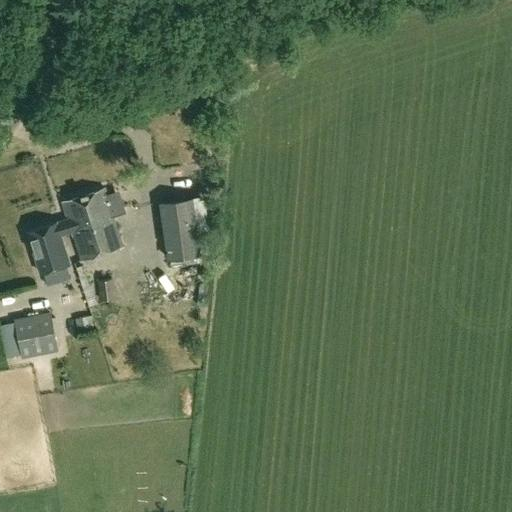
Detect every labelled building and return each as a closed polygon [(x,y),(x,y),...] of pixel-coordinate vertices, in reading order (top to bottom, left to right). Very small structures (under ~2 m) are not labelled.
[(62,201),(68,219),(71,233),(80,261),(124,246),(104,187),(62,201)] [(127,217),(141,214),(137,191),(123,193),(127,217)] [(202,197),(193,198),(158,202),(166,261),(201,255),(201,254),(211,252),(202,197)] [(61,236),(71,233),(68,219),(28,232),(41,273),(70,264),(61,236)] [(164,272),(143,273),(144,290),(164,289),(164,272)] [(98,281),(100,300),(115,299),(113,279),(98,281)] [(50,313),(15,319),(22,346),(56,339),(50,313)]
